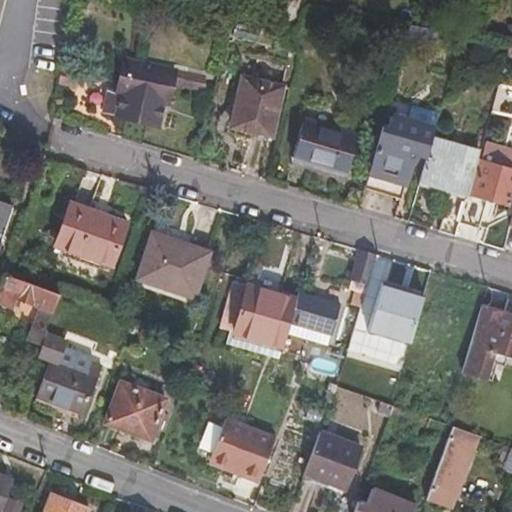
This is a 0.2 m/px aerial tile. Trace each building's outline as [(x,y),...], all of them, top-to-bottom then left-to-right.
[(125,119),(120,139),(140,144),(146,125),(156,127),(174,62),(134,51),(122,94),(110,92),(104,114),(125,119)] [(211,72),(182,64),(180,75),(209,83),(211,72)] [(286,104),(290,86),(245,74),(231,125),(268,135),(277,102),(286,104)] [(80,78),(60,76),(59,89),(78,91),(80,78)] [(387,115),(365,189),(403,198),(412,167),(415,157),(426,160),(431,144),(436,127),(392,115),(392,116),(387,115)] [(348,171),(359,135),(306,118),(294,155),(348,171)] [(423,170),(419,183),(468,196),(479,158),(431,144),(426,160),(423,170)] [(412,167),(423,170),(426,160),(415,157),(412,167)] [(511,196),(511,172),(483,162),(473,196),(509,207),(511,196)] [(440,230),(457,235),(466,202),(449,197),(440,230)] [(126,220),(71,201),(57,244),(112,263),(126,220)] [(0,255),(15,208),(0,202),(0,255)] [(191,302),(206,258),(155,240),(139,283),(191,302)] [(372,274),(377,258),(358,254),(349,288),(366,293),(372,274)] [(375,275),(372,274),(366,293),(366,294),(382,299),(388,278),(392,279),(395,266),(379,262),(375,275)] [(12,277),(4,301),(3,303),(13,306),(21,281),(12,277)] [(60,294),(21,281),(13,306),(15,307),(18,299),(41,307),(30,339),(45,344),(50,330),(47,329),(60,294)] [(330,336),(339,306),(298,294),(296,301),(233,284),(220,329),(281,347),(290,324),(330,336)] [(79,301),(63,295),(51,328),(68,334),(79,301)] [(511,313),(484,305),(472,349),(471,351),(461,373),(488,382),(499,353),(511,356),(511,313)] [(50,363),(86,375),(91,363),(86,355),(57,346),(50,363)] [(50,363),(49,362),(37,399),(84,415),(101,367),(91,363),(86,375),(50,363)] [(166,400),(122,384),(107,424),(151,440),(166,400)] [(377,414),(392,419),(394,414),(397,405),(381,401),(377,414)] [(455,424),(442,420),(397,405),(394,414),(451,433),(455,424)] [(238,476),(261,484),(277,438),(224,420),(210,460),(239,471),(238,476)] [(451,433),(428,497),(452,506),(478,432),(455,424),(451,433)] [(323,432),(308,473),(349,488),(364,447),(323,432)] [(239,471),(210,460),(208,465),(238,476),(239,471)] [(0,474),(0,511),(1,511),(13,480),(0,474)] [(364,500),(359,511),(417,511),(420,506),(376,490),(372,503),(364,500)] [(87,511),(88,508),(50,494),(43,511),(87,511)]
